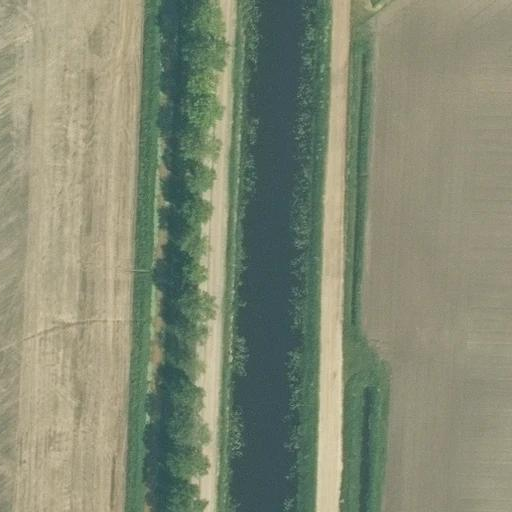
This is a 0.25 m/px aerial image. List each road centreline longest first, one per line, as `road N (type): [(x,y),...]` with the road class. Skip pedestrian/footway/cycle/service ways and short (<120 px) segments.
road 1 (track): [(202,511),(220,0)]
road 2 (track): [(327,511),(342,0)]
